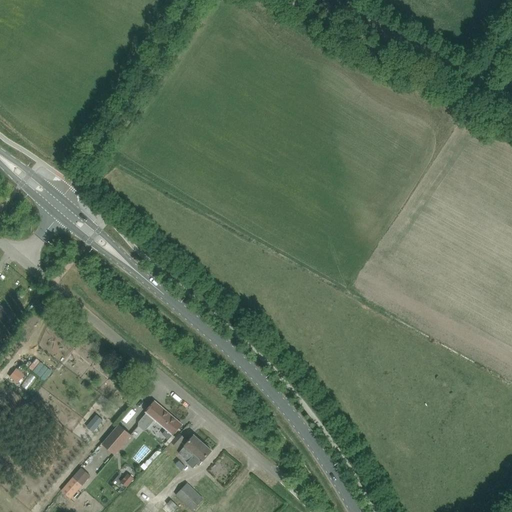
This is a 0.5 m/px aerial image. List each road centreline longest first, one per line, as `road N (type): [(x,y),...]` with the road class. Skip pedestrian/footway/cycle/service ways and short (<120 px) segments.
road 1 (unclassified): [(278,477),(21,259)]
road 2 (secondary): [(355,511),(260,378),(137,271)]
road 3 (unclassified): [(485,70),(457,96),(448,93),(280,0)]
road 4 (unclassified): [(62,199),(191,0)]
road 5 (unclassified): [(485,70),(359,0)]
